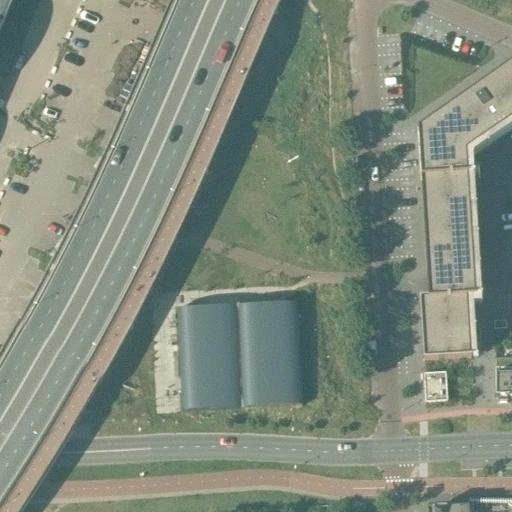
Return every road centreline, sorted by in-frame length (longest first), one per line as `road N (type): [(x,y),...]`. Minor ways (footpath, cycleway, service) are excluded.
road 1 (primary): [(0,468),(97,304),(234,0)]
road 2 (residential): [(398,450),(365,0)]
road 3 (primary): [(188,0),(102,197),(0,390)]
road 4 (secondary): [(0,454),(398,450)]
